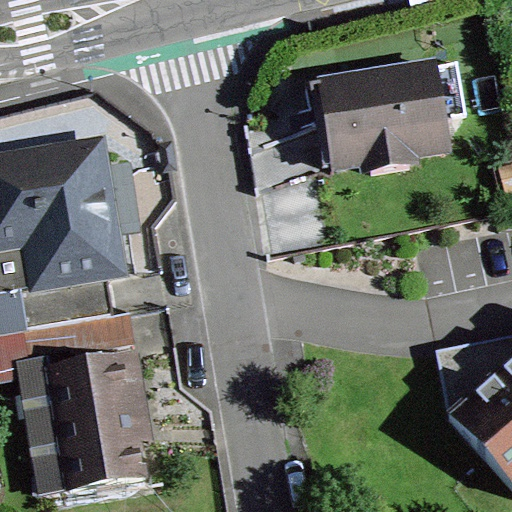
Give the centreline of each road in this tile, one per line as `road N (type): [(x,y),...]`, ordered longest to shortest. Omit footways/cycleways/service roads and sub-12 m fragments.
road 1 (residential): [(173,0),(264,511)]
road 2 (secondary): [(140,0),(0,35)]
